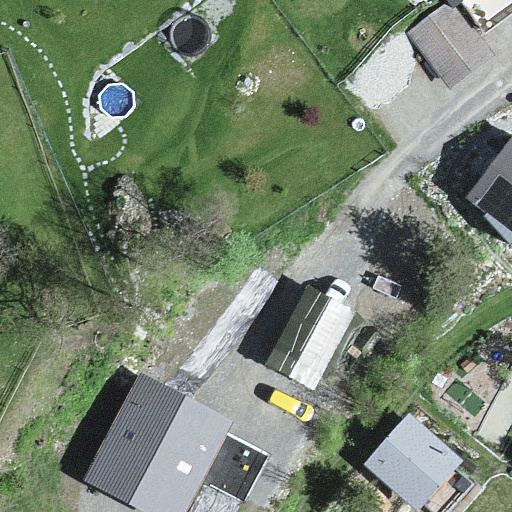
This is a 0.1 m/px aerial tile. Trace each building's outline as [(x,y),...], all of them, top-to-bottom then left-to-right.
[(434,0),(451,22),(481,0),(434,0)] [(458,20),(419,55),(454,93),(492,59),(458,20)] [(511,123),(511,124),(461,188),(511,236),(511,123)] [(131,366),(87,482),(167,511),(186,511),(228,403),(131,366)] [(413,407),(359,459),(419,511),(427,511),(474,457),(413,407)] [(229,418),(210,475),(253,490),(272,433),(229,418)]
